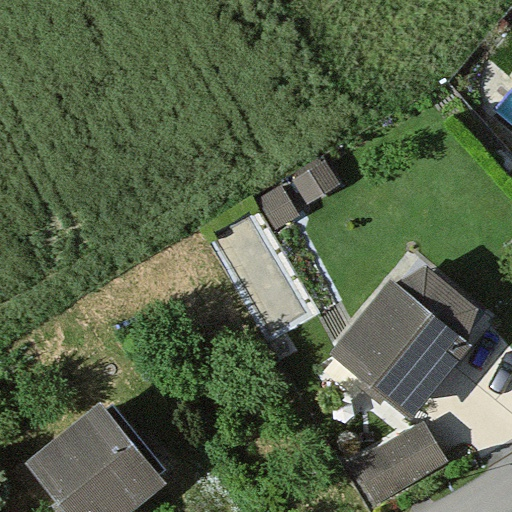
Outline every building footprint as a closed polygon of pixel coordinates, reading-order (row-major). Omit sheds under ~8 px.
[(292,177),(306,198),(336,178),(323,157),(292,177)] [(260,196),(276,223),(297,212),(282,184),(260,196)] [(267,331),(310,304),(250,207),(207,233),(267,331)] [(477,295),(423,253),(404,276),(389,264),(326,344),(409,409),(473,328),(459,317),(477,295)] [(109,511),(163,466),(101,394),(30,456),(78,511),(109,511)] [(424,419),(354,461),(377,501),(448,459),(424,419)]
